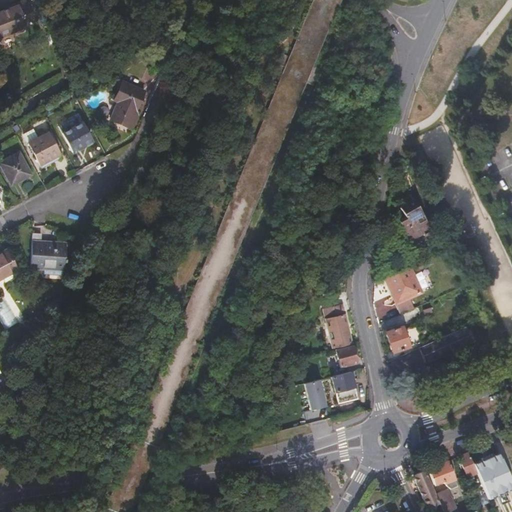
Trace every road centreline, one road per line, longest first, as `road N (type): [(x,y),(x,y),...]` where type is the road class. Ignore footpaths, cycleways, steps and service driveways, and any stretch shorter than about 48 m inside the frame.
road 1 (tertiary): [(386,417),(359,279),(411,68)]
road 2 (secondary): [(0,504),(252,466)]
road 3 (secondary): [(374,425),(252,466)]
road 4 (secondary): [(252,466),(372,454)]
